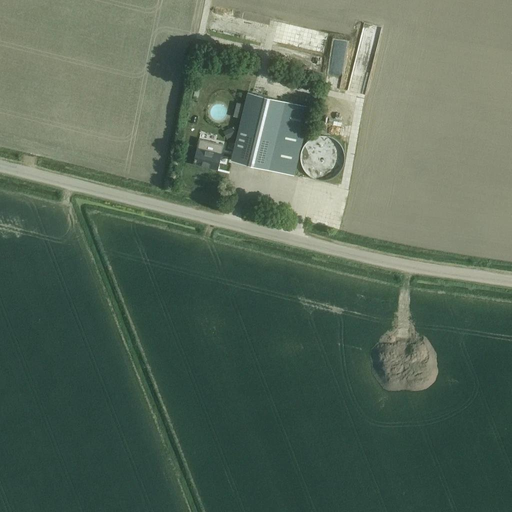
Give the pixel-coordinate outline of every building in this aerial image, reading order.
[(273,36),(293,37),(294,26),(274,25),(273,36)] [(330,51),(339,51),(339,38),(330,38),(330,51)] [(248,92),(231,160),(270,169),(294,175),(310,107),(248,92)] [(233,97),(232,110),(240,111),(241,97),(233,97)] [(222,109),(215,98),(204,105),(211,116),(222,109)] [(225,131),(229,137),(235,134),(231,128),(225,131)] [(337,145),(334,142),(331,140),(327,139),(324,139),(320,138),(317,139),(313,140),(310,142),(307,144),(305,147),(303,150),(302,154),(301,157),(301,161),(302,164),(303,168),(305,171),(307,174),(310,176),(313,178),(316,179),(320,180),(324,180),(328,179),(332,178),(335,176),(338,173),(340,170),(342,166),(342,163),(343,159),(342,155),(341,151),(339,148),(337,145)] [(197,147),(194,163),(217,169),(221,152),(197,147)] [(47,211),(50,216),(66,206),(62,201),(47,211)]
